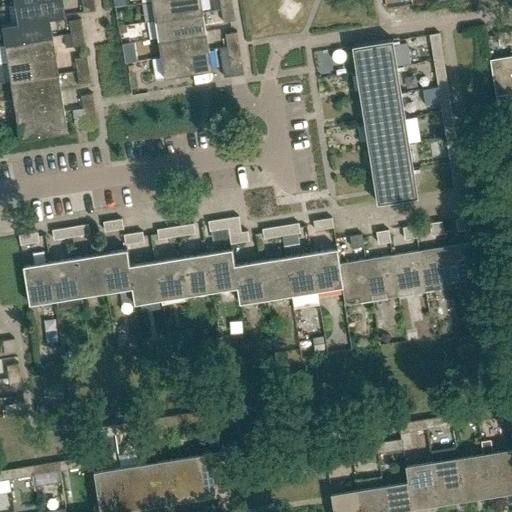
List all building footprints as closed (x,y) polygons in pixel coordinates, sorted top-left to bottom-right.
[(50,17),(66,15),(63,0),(36,0),(15,3),(18,22),(50,17)] [(81,0),(83,11),(95,10),(93,0),(81,0)] [(155,19),(203,12),(201,0),(156,0),(152,1),(155,19)] [(232,0),(220,0),(222,9),(233,7),(232,0)] [(224,22),(235,20),(233,7),(222,9),(224,22)] [(158,38),(206,30),(203,12),(155,19),(158,38)] [(53,36),(50,17),(18,22),(2,24),(5,43),(5,44),(53,36)] [(71,33),(82,31),(80,18),(69,20),(71,33)] [(161,57),(209,49),(206,30),(158,38),(161,57)] [(500,45),(511,42),(511,30),(498,33),(500,45)] [(82,31),(71,33),(73,45),(84,44),(82,31)] [(228,46),(239,44),(237,32),(226,34),(228,46)] [(432,47),(441,46),(439,33),(430,34),(432,47)] [(5,43),(0,43),(0,63),(8,63),(8,62),(56,55),(53,36),(5,44),(5,43)] [(393,38),(352,45),(353,46),(357,72),(397,66),(393,44),(399,43),(399,40),(393,41),(393,40),(393,38)] [(239,44),(228,46),(220,48),(224,77),(244,74),(242,63),(239,44)] [(209,49),(161,57),(164,76),(212,69),(209,49)] [(11,81),(59,73),(56,55),(8,62),(8,63),(11,81)] [(77,70),(88,68),(86,55),(75,57),(77,70)] [(510,91),(511,97),(511,55),(490,59),(496,100),(497,100),(496,94),(510,91)] [(397,66),(357,72),(361,98),(401,91),(398,70),(404,69),(403,66),(397,67),(397,66)] [(438,86),(447,85),(445,67),(436,68),(438,86)] [(88,68),(77,70),(79,83),(90,81),(88,68)] [(14,100),(62,92),(59,73),(11,81),(14,100)] [(447,85),(438,86),(441,104),(450,103),(447,85)] [(401,91),(361,98),(365,123),(405,117),(402,95),(408,94),(407,91),(401,92),(401,91)] [(17,118),(65,111),(62,92),(14,100),(17,118)] [(83,108),(94,106),(92,93),(81,94),(83,108)] [(94,106),(83,108),(86,126),(97,125),(94,106)] [(65,111),(17,118),(20,137),(68,130),(68,129),(65,111)] [(405,117),(365,123),(369,149),(409,142),(406,121),(412,120),(411,117),(405,118),(405,117)] [(446,137),(455,136),(452,117),(444,119),(446,137)] [(455,136),(446,137),(449,155),(458,154),(455,136)] [(409,142),(369,149),(373,174),(413,168),(410,146),(416,145),(415,142),(409,143),(409,142)] [(413,168),(373,174),(377,201),(378,202),(418,195),(418,194),(414,172),(420,171),(419,168),(414,169),(413,168)] [(454,189),(463,187),(460,169),(451,170),(454,189)] [(227,218),(229,227),(231,243),(250,240),(248,231),(241,232),(239,216),(227,218)] [(315,230),(333,227),(334,227),(332,217),(314,220),(315,230)] [(458,230),(470,228),(468,217),(456,218),(458,230)] [(105,231),(108,230),(123,228),(122,218),(104,221),(105,231)] [(210,230),(229,227),(227,218),(208,221),(210,230)] [(432,234),(444,233),(442,221),(430,222),(432,234)] [(175,226),(176,235),(195,233),(193,223),(175,226)] [(281,225),(282,235),(300,232),(299,223),(281,225)] [(70,227),(72,236),(90,233),(88,224),(70,227)] [(264,238),(282,235),(281,225),(263,228),(264,238)] [(405,239),(417,237),(415,225),(403,227),(405,239)] [(158,238),(176,235),(175,226),(157,229),(158,238)] [(54,239),(72,236),(70,227),(52,229),(54,239)] [(378,243),(382,242),(390,241),(388,229),(376,231),(378,243)] [(125,243),(144,241),(142,231),(124,234),(125,243)] [(21,244),(39,241),(37,232),(19,235),(21,244)] [(352,247),(364,245),(362,233),(350,235),(352,247)] [(472,241),(445,245),(452,287),(453,287),(452,281),(465,278),(466,284),(478,282),(479,282),(472,241)] [(452,287),(445,245),(420,249),(426,291),(427,291),(426,285),(439,283),(440,288),(452,287)] [(339,262),(337,246),(310,250),(316,289),(342,285),(339,262)] [(129,263),(127,247),(102,251),(108,290),(132,286),(133,286),(129,263)] [(235,263),(232,247),(206,251),(212,289),(237,285),(238,285),(234,263),(235,263)] [(426,291),(420,249),(394,253),(400,295),(401,295),(400,289),(414,287),(415,293),(426,291)] [(291,293),(316,289),(310,250),(285,255),(291,293)] [(82,294),(108,290),(102,251),(76,256),(82,294)] [(186,293),(212,289),(206,251),(180,255),(186,293)] [(400,295),(394,253),(368,258),(375,299),(374,293),(388,291),(389,297),(400,295)] [(161,298),(186,293),(180,255),(155,259),(161,298)] [(266,297),(291,293),(285,255),(260,259),(266,297)] [(56,298),(82,294),(76,256),(50,260),(56,298)] [(359,295),(360,301),(375,299),(368,258),(339,262),(342,285),(345,304),(346,304),(345,298),(359,295)] [(134,302),(161,298),(155,259),(129,263),(133,286),(132,286),(134,302)] [(240,301),(266,297),(260,259),(235,263),(234,263),(238,285),(237,285),(240,301)] [(30,303),(56,298),(50,260),(24,264),(23,264),(30,303)] [(4,353),(16,351),(14,338),(2,340),(4,353)] [(8,377),(20,375),(18,363),(6,365),(8,377)] [(20,375),(8,377),(10,390),(22,388),(20,375)] [(14,414),(26,412),(24,396),(12,398),(14,414)] [(487,418),(504,415),(502,406),(485,408),(487,418)] [(200,420),(218,418),(217,408),(199,411),(200,420)] [(461,422),(478,419),(477,410),(460,412),(461,422)] [(174,425),(191,422),(190,413),(173,415),(174,425)] [(436,426),(453,423),(451,414),(434,417),(436,426)] [(149,428),(166,426),(165,416),(148,419),(149,428)] [(402,438),(403,447),(412,446),(409,430),(427,428),(425,418),(399,422),(402,438)] [(124,433),(141,430),(139,420),(122,423),(124,433)] [(98,437),(115,434),(113,424),(96,427),(98,437)] [(404,448),(403,447),(402,438),(385,441),(386,451),(404,448)] [(511,490),(511,465),(509,447),(493,450),(491,438),(482,440),(483,451),(484,451),(490,494),(511,490)] [(361,455),(378,452),(376,442),(359,445),(361,455)] [(327,460),(335,459),(352,456),(351,446),(325,450),(327,460)] [(197,453),(204,496),(229,492),(230,492),(223,449),(222,449),(197,453)] [(465,498),(490,494),(484,451),(483,451),(458,455),(465,498)] [(178,500),(204,496),(197,453),(171,457),(178,500)] [(439,502),(465,498),(458,455),(432,459),(439,502)] [(69,469),(86,466),(85,456),(67,459),(69,469)] [(171,457),(146,461),(153,504),(178,500),(171,457)] [(414,506),(439,502),(432,459),(406,463),(408,479),(409,479),(413,506),(414,506)] [(41,463),(43,473),(60,470),(59,461),(41,463)] [(127,508),(153,504),(146,461),(120,465),(127,508)] [(16,467),(17,477),(35,474),(33,465),(16,467)] [(120,465),(94,469),(100,511),(102,511),(127,508),(120,465)] [(0,469),(0,479),(9,478),(7,469),(0,469)] [(414,511),(414,506),(413,506),(409,479),(408,479),(383,483),(387,511),(414,511)] [(361,511),(387,511),(383,483),(358,487),(361,511)] [(334,511),(361,511),(358,487),(332,491),(334,511)]
